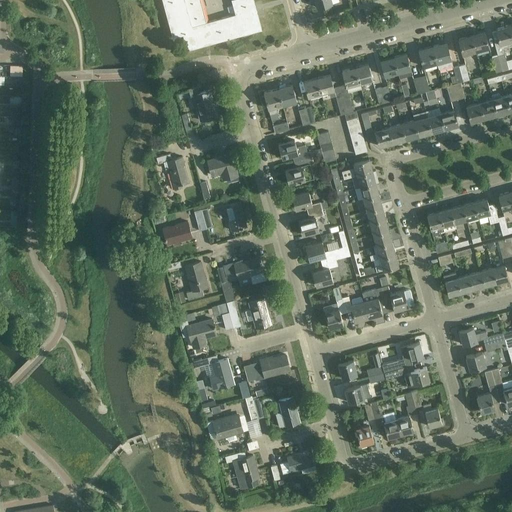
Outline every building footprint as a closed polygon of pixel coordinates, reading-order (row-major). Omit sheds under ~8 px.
[(262,30),(255,4),(253,0),(231,0),(236,14),(207,22),(201,0),(163,0),(173,37),(172,37),(173,38),(183,35),(187,50),(262,30)] [(511,45),(511,34),(509,25),(496,29),(500,44),(501,44),(502,48),(511,45)] [(489,47),(485,32),(472,36),(476,51),(489,47)] [(476,51),(472,36),(459,39),(463,54),(476,51)] [(453,65),(447,42),(433,46),(437,63),(439,69),(453,65)] [(437,63),(433,46),(419,50),(423,67),(437,63)] [(413,75),(407,54),(407,53),(394,57),(399,72),(400,78),(413,75)] [(509,69),(511,68),(511,61),(508,63),(505,54),(498,55),(503,71),(509,69)] [(503,71),(498,55),(492,57),(496,73),(503,71)] [(399,72),(394,57),(381,61),(385,76),(399,72)] [(373,79),(369,64),(355,67),(360,83),(373,79)] [(470,80),(466,64),(459,66),(464,81),(470,80)] [(13,66),(13,75),(23,75),(23,67),(13,66)] [(464,81),(459,66),(453,67),(457,83),(461,82),(464,81)] [(360,83),(355,67),(342,71),(346,85),(347,86),(360,83)] [(334,89),(330,75),(330,74),(317,78),(321,94),(329,92),(331,98),(336,96),(334,89)] [(430,91),(426,75),(420,77),(424,92),(426,92),(430,91)] [(424,92),(420,77),(414,79),(418,94),(421,93),(424,92)] [(321,94),(317,78),(304,81),(309,97),(321,94)] [(465,98),(461,82),(457,83),(454,84),(459,100),(465,98)] [(459,100),(454,84),(447,86),(451,102),(459,100)] [(297,101),(292,85),(278,89),(283,105),(297,101)] [(354,112),(350,96),(347,86),(346,85),(340,87),(343,98),(348,114),(354,112)] [(194,95),(201,121),(217,116),(210,90),(200,93),(198,86),(189,89),(191,96),(194,95)] [(393,101),(388,86),(382,88),(386,103),(393,101)] [(348,114),(343,98),(340,87),(334,89),(336,96),(341,116),(345,114),(348,114)] [(386,103),(382,88),(376,89),(380,105),(386,103)] [(283,105),(278,89),(264,92),(270,115),(276,113),(274,107),(283,105)] [(437,98),(434,89),(430,91),(426,92),(428,100),(437,98)] [(510,111),(506,96),(499,97),(498,94),(492,95),(493,99),(497,115),(510,111)] [(497,115),(493,99),(480,103),(484,118),(497,115)] [(484,118),(480,103),(467,106),(471,122),(484,118)] [(316,122),(312,107),(305,108),(310,124),(316,122)] [(310,124),(305,108),(299,110),(304,126),(310,124)] [(458,125),(454,109),(441,113),(445,129),(458,125)] [(376,110),(368,112),(361,114),(366,131),(373,130),(369,116),(377,114),(376,110)] [(359,118),(357,111),(354,112),(348,114),(345,114),(347,122),(359,118)] [(445,129),(441,113),(428,117),(432,132),(445,129)] [(188,114),(182,115),(186,131),(192,129),(188,114)] [(432,132),(428,117),(415,120),(419,136),(432,132)] [(361,124),(359,118),(347,122),(349,128),(361,124)] [(419,136),(415,120),(402,124),(406,139),(419,136)] [(289,130),(287,122),(273,126),(275,133),(289,130)] [(362,131),(361,124),(349,128),(350,134),(362,131)] [(406,139),(402,124),(389,127),(393,143),(406,139)] [(393,143),(389,127),(375,131),(380,146),(393,143)] [(329,131),(318,134),(319,140),(330,137),(329,131)] [(364,138),(362,131),(350,134),(352,141),(364,138)] [(197,134),(190,135),(193,145),(199,144),(197,134)] [(332,142),(330,137),(319,140),(321,146),(332,142)] [(366,145),(364,138),(352,141),(354,147),(366,145)] [(278,144),(282,158),(293,155),(294,161),(308,157),(305,145),(297,147),(295,140),(278,144)] [(333,148),(332,142),(321,146),(322,151),(333,148)] [(368,150),(366,145),(354,147),(356,154),(368,150)] [(335,154),(333,148),(322,151),(324,157),(335,154)] [(232,153),(208,160),(212,175),(224,172),(226,178),(238,175),(234,162),(235,161),(235,160),(234,160),(232,153)] [(172,160),(170,154),(156,158),(158,164),(164,162),(165,169),(169,168),(175,189),(182,187),(181,184),(189,181),(183,157),(172,160)] [(336,159),(335,154),(324,157),(325,162),(336,159)] [(312,156),(308,157),(294,161),(296,166),(285,169),(289,183),(305,179),(305,180),(314,178),(310,163),(313,162),(312,156)] [(370,159),(354,163),(356,168),(343,172),(345,179),(358,175),(373,171),(370,159)] [(162,168),(155,170),(158,180),(161,179),(167,197),(173,195),(166,174),(164,175),(162,168)] [(340,180),(337,168),(331,170),(335,181),(340,180)] [(376,170),(373,171),(358,175),(361,187),(377,183),(375,178),(378,177),(376,170)] [(343,192),(340,180),(335,181),(338,193),(343,192)] [(210,197),(206,182),(200,183),(204,199),(210,197)] [(380,194),(377,183),(361,187),(364,199),(380,194)] [(292,195),(296,209),(307,206),(308,213),(323,208),(321,202),(312,204),(308,191),(292,195)] [(347,203),(343,192),(338,193),(341,205),(347,203)] [(511,207),(511,197),(510,192),(498,195),(502,210),(511,207)] [(383,206),(380,194),(364,199),(367,211),(383,206)] [(498,217),(494,203),(489,204),(487,198),(474,202),(479,217),(487,215),(488,217),(489,217),(491,224),(499,222),(500,222),(498,217)] [(240,201),(225,205),(232,231),(241,228),(241,229),(244,228),(243,227),(247,226),(240,201)] [(479,217),(474,202),(462,205),(466,220),(479,217)] [(350,215),(347,204),(347,203),(341,205),(344,217),(350,215)] [(466,220),(462,205),(451,208),(455,223),(466,220)] [(386,218),(383,206),(367,211),(370,222),(386,218)] [(208,208),(201,210),(207,229),(213,227),(208,208)] [(324,214),(323,208),(308,213),(310,218),(299,221),(303,235),(319,230),(316,217),(324,214)] [(456,227),(455,223),(451,208),(439,211),(444,231),(456,227)] [(207,229),(201,210),(195,212),(200,231),(207,229)] [(444,231),(439,211),(427,215),(433,236),(441,233),(440,231),(444,231)] [(353,227),(350,215),(344,217),(347,229),(353,227)] [(511,226),(507,228),(504,216),(498,217),(500,222),(499,222),(503,235),(511,232),(511,226)] [(352,220),(354,227),(362,225),(360,218),(352,220)] [(389,230),(386,218),(370,222),(374,234),(389,230)] [(193,238),(188,221),(163,228),(166,238),(165,238),(166,241),(168,245),(193,238)] [(356,239),(353,227),(347,229),(350,241),(356,239)] [(320,257),(322,263),(336,259),(351,255),(344,230),(338,231),(343,247),(325,252),(322,242),(306,246),(310,260),(320,257)] [(393,242),(389,230),(374,234),(377,246),(393,242)] [(359,251),(356,239),(350,241),(354,252),(359,251)] [(509,256),(504,239),(498,241),(502,258),(509,256)] [(449,250),(447,241),(435,244),(437,253),(449,250)] [(396,253),(393,242),(377,246),(374,247),(376,253),(370,255),(371,260),(380,258),(396,253)] [(488,263),(499,261),(497,247),(486,248),(488,263)] [(362,262),(359,251),(354,252),(357,264),(362,262)] [(399,266),(396,253),(380,258),(382,265),(376,266),(377,271),(399,266)] [(452,262),(450,254),(439,257),(441,265),(452,262)] [(243,261),(234,263),(217,268),(226,302),(234,300),(235,299),(232,300),(229,289),(230,289),(227,277),(237,274),(238,278),(252,275),(253,281),(255,282),(265,279),(263,272),(261,262),(262,262),(261,260),(260,260),(260,258),(243,262),(243,261)] [(338,266),(336,259),(322,263),(323,269),(313,272),(317,286),(333,281),(329,268),(338,266)] [(166,271),(182,267),(180,261),(165,265),(166,271)] [(208,287),(202,263),(201,261),(185,266),(192,291),(189,292),(191,299),(204,296),(202,288),(208,287)] [(366,275),(362,262),(357,264),(360,276),(366,275)] [(509,280),(505,264),(492,268),(497,283),(509,280)] [(497,283),(492,268),(480,271),(484,286),(497,283)] [(484,286),(480,271),(469,274),(473,289),(484,286)] [(461,293),(457,277),(455,272),(443,275),(449,296),(461,293)] [(473,289),(469,274),(457,277),(461,293),(473,289)] [(388,286),(382,287),(386,302),(392,300),(395,310),(402,308),(403,310),(408,309),(408,307),(409,307),(407,301),(413,299),(410,290),(405,291),(404,290),(390,294),(388,286)] [(380,303),(386,302),(382,287),(362,293),(364,301),(369,317),(383,314),(380,303)] [(369,317),(364,301),(351,305),(349,296),(343,298),(346,312),(352,311),(355,321),(369,317)] [(249,302),(256,327),(272,323),(267,307),(269,306),(267,297),(249,302)] [(341,314),(346,312),(343,298),(336,299),(339,308),(325,312),(329,328),(344,324),(341,314)] [(226,302),(228,309),(229,313),(233,328),(241,326),(234,300),(226,302)] [(233,328),(229,313),(223,315),(227,330),(233,328)] [(188,320),(180,322),(183,337),(190,335),(191,341),(192,341),(194,348),(206,344),(204,336),(216,332),(215,327),(216,327),(215,324),(214,325),(213,319),(189,325),(188,320)] [(474,327),(459,331),(459,332),(458,333),(460,338),(461,338),(463,345),(483,339),(485,345),(505,339),(503,333),(488,337),(486,331),(476,334),(474,327)] [(505,339),(511,337),(511,330),(503,333),(505,339)] [(508,349),(505,339),(485,345),(487,352),(503,347),(504,350),(508,349)] [(409,352),(410,356),(411,359),(423,355),(420,342),(401,347),(402,353),(409,352)] [(486,365),(484,356),(482,352),(466,356),(470,370),(486,365)] [(373,355),(376,367),(381,365),(378,353),(373,355)] [(290,370),(287,356),(286,354),(268,359),(268,357),(261,359),(261,361),(244,365),(248,381),(255,379),(254,376),(264,373),(265,376),(290,370)] [(234,383),(228,358),(218,361),(217,355),(194,361),(196,368),(212,363),(215,374),(210,376),(214,389),(234,383)] [(338,364),(342,378),(357,374),(353,360),(338,364)] [(400,368),(398,361),(382,365),(384,372),(400,368)] [(430,380),(426,367),(414,370),(413,364),(400,368),(384,372),(386,378),(404,374),(408,386),(430,380)] [(384,372),(382,365),(381,365),(376,367),(367,369),(369,376),(384,372)] [(503,384),(498,368),(492,370),(496,386),(503,384)] [(496,386),(492,370),(485,372),(489,387),(496,386)] [(386,378),(384,372),(369,376),(370,383),(386,378)] [(367,383),(345,389),(349,403),(371,397),(367,383)] [(511,403),(511,386),(503,389),(507,405),(511,403)] [(421,406),(418,390),(412,392),(416,407),(421,406)] [(417,411),(416,407),(412,392),(405,394),(409,409),(408,410),(409,413),(417,411)] [(495,408),(491,393),(477,396),(481,412),(495,408)] [(293,396),(275,402),(278,414),(277,416),(280,427),(300,421),(293,396)] [(265,417),(260,397),(253,399),(254,403),(258,418),(265,417)] [(401,434),(397,418),(395,413),(380,417),(376,402),(370,403),(374,418),(376,426),(383,424),(387,438),(401,434)] [(258,418),(254,403),(248,405),(252,420),(258,418)] [(374,418),(370,403),(365,405),(369,420),(374,418)] [(430,404),(423,406),(429,427),(436,425),(436,427),(445,425),(443,417),(440,418),(438,408),(431,409),(430,404)] [(243,431),(239,415),(228,418),(227,416),(212,420),(213,420),(207,422),(209,432),(216,431),(217,437),(229,434),(230,438),(231,439),(236,438),(237,436),(236,433),(243,431)] [(409,415),(397,418),(401,434),(414,431),(409,415)] [(374,442),(369,424),(361,426),(360,425),(357,425),(356,427),(357,427),(356,428),(359,441),(358,442),(359,447),(366,445),(365,444),(374,442)] [(312,450),(287,456),(288,461),(280,463),(280,464),(281,464),(283,473),(291,471),(301,468),(303,473),(316,470),(315,465),(316,464),(312,450)] [(259,477),(254,455),(246,457),(245,451),(226,456),(227,462),(234,460),(241,488),(259,483),(257,477),(259,477)] [(277,465),(272,467),(271,467),(275,480),(280,479),(277,465)]
